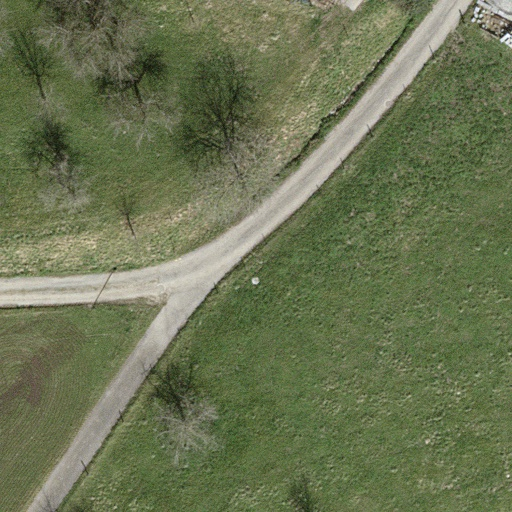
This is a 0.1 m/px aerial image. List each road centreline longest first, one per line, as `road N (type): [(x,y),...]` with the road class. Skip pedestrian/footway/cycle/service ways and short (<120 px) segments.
road 1 (track): [(455,0),(312,176),(218,263)]
road 2 (track): [(218,263),(40,511)]
road 3 (track): [(218,263),(96,290),(0,293)]
